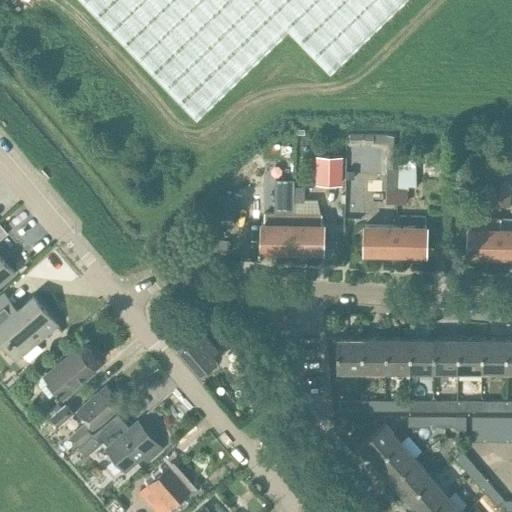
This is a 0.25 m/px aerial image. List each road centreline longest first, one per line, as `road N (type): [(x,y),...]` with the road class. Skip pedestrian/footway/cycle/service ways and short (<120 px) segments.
road 1 (tertiary): [(301,511),(120,302)]
road 2 (residential): [(284,288),(307,428),(381,511)]
road 3 (residential): [(511,307),(284,288)]
road 4 (tertiary): [(120,302),(0,160)]
road 5 (residential): [(284,288),(164,278),(120,302)]
